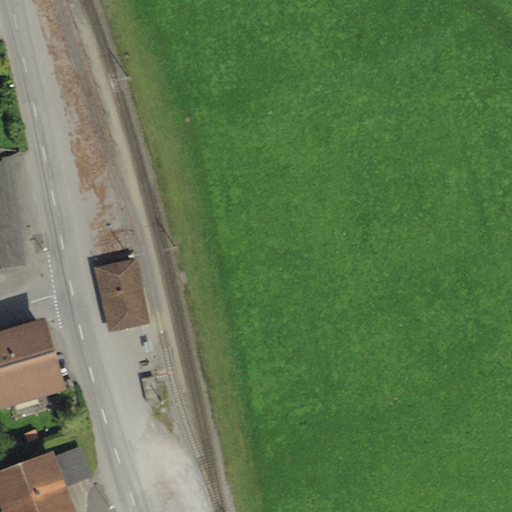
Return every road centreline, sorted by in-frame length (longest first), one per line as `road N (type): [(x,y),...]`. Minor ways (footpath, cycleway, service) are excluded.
road 1 (residential): [(10,0),(71,287)]
road 2 (residential): [(71,287),(136,511)]
